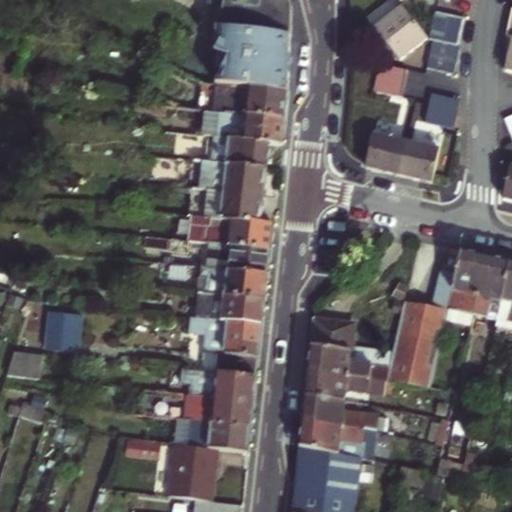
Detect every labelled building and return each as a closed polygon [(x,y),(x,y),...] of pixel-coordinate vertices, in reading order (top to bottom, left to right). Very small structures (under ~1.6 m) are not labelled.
[(280,0),(214,0),(214,5),(211,23),(221,27),(220,29),(226,29),(291,34),(291,5),(280,0)] [(400,61),(428,41),(402,8),(375,28),(400,61)] [(464,18),(436,12),(430,42),(432,42),(458,46),(464,18)] [(220,29),(216,28),(215,54),(224,55),(226,29),(220,29)] [(288,93),(291,34),(226,29),(224,55),(227,57),(223,72),(214,85),(288,93)] [(458,46),(432,42),(426,69),(454,75),(460,47),(458,46)] [(215,54),(216,70),(223,72),(227,57),(224,55),(215,54)] [(405,84),(407,70),(380,64),(377,78),(405,84)] [(374,92),(401,98),(405,84),(377,78),(374,92)] [(218,113),(286,121),(288,93),(214,85),(211,112),(218,113)] [(459,102),(432,95),(425,123),(453,129),(459,102)] [(152,114),(152,115),(179,117),(179,109),(154,106),(136,102),(134,112),(152,114)] [(215,138),(218,113),(211,112),(205,112),(202,137),(214,138),(215,138)] [(284,145),(286,121),(218,113),(215,138),(284,145)] [(373,134),(366,168),(399,176),(407,142),(373,134)] [(268,170),(271,145),(284,146),(284,145),(215,138),(214,138),(211,164),(268,170)] [(399,176),(431,184),(439,149),(407,142),(399,176)] [(207,163),(195,162),(193,184),(189,183),(188,188),(204,190),(207,163)] [(265,197),(268,170),(211,164),(207,163),(204,190),(211,191),(265,197)] [(511,166),(510,166),(502,200),(511,202),(511,166)] [(192,217),(208,219),(211,191),(204,190),(188,188),(186,200),(186,205),(193,206),(192,217)] [(275,225),(262,224),(265,197),(211,191),(208,219),(213,220),(262,225),(275,226),(275,225)] [(189,242),(211,245),(213,220),(208,219),(192,217),(189,242)] [(272,251),(275,226),(262,225),(213,220),(211,245),(272,251)] [(146,238),(145,248),(169,250),(170,240),(146,238)] [(272,251),(211,245),(208,269),(269,276),(272,251)] [(440,273),(433,308),(406,303),(405,305),(403,315),(394,354),(390,370),(387,383),(392,384),(430,390),(445,324),(448,311),(461,253),(455,277),(440,273)] [(405,285),(414,289),(431,258),(423,253),(405,285)] [(486,258),(461,253),(448,311),(472,317),(486,258)] [(510,264),(486,258),(472,317),(497,322),(510,264)] [(511,264),(510,264),(497,322),(511,325),(511,264)] [(266,301),(269,276),(208,269),(202,269),(201,279),(206,279),(205,294),(266,301)] [(7,276),(5,286),(28,289),(29,280),(7,276)] [(392,296),(406,303),(412,292),(398,285),(392,296)] [(197,319),(263,326),(266,301),(205,294),(200,294),(197,319)] [(9,305),(20,309),(23,301),(12,297),(9,305)] [(396,303),(393,312),(403,315),(405,305),(396,303)] [(469,330),(472,317),(448,311),(445,324),(469,330)] [(45,349),(81,353),(86,317),(50,313),(45,349)] [(204,335),(200,372),(257,378),(259,358),(260,358),(263,326),(197,319),(192,318),(190,334),(204,335)] [(350,364),(352,348),(355,326),(315,321),(309,373),(387,383),(390,370),(350,364)] [(511,325),(497,322),(496,327),(511,331),(511,325)] [(352,348),(350,364),(390,370),(394,354),(352,348)] [(7,377),(40,381),(43,356),(15,353),(7,377)] [(189,397),(255,404),(258,378),(257,378),(200,372),(182,370),(180,385),(190,386),(189,397)] [(346,403),(347,393),(384,398),(385,396),(387,383),(309,373),(306,398),(346,403)] [(453,396),(442,393),(439,405),(450,407),(453,396)] [(189,397),(188,397),(186,421),(252,429),(255,404),(189,397)] [(346,403),(306,398),(303,421),(364,430),(377,433),(382,434),(384,421),(384,420),(349,415),(351,404),(346,403)] [(22,405),(19,416),(45,426),(48,414),(22,405)] [(183,411),(173,410),(172,420),(180,421),(182,421),(183,411)] [(442,420),(436,446),(443,448),(449,421),(442,420)] [(180,421),(178,446),(249,454),(252,429),(186,421),(182,421),(180,421)] [(361,461),(364,430),(303,421),(300,448),(361,461)] [(364,430),(361,461),(374,463),(377,433),(364,430)] [(453,438),(448,459),(464,463),(466,456),(469,442),(453,438)] [(160,446),(130,443),(129,458),(159,460),(160,446)] [(175,446),(169,498),(197,501),(213,503),(219,452),(175,446)] [(300,448),(292,511),(355,511),(359,483),(361,467),(361,461),(300,448)] [(435,448),(433,458),(439,460),(441,450),(435,448)] [(485,488),(488,470),(474,467),(476,458),(466,456),(464,463),(460,481),(485,488)] [(448,459),(440,458),(436,476),(453,479),(460,481),(464,463),(448,459)] [(372,469),(361,467),(359,483),(371,485),(372,469)] [(401,469),(398,485),(423,490),(426,474),(401,469)] [(429,477),(425,496),(441,499),(445,480),(429,477)] [(197,501),(195,511),(241,511),(242,507),(213,503),(197,501)]
